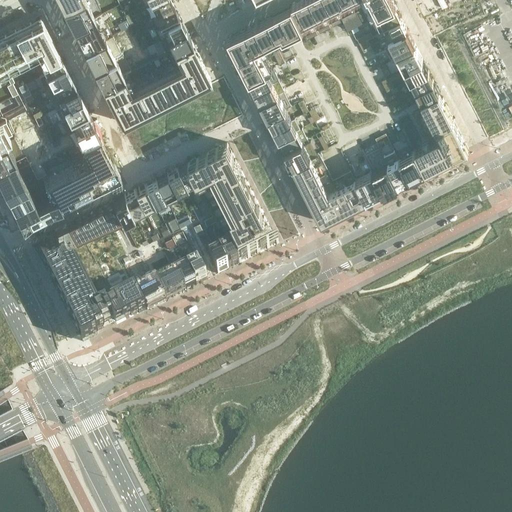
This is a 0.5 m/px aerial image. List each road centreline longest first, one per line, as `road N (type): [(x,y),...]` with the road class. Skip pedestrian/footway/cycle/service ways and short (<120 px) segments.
road 1 (tertiary): [(322,251),(69,384)]
road 2 (tertiary): [(81,398),(333,272)]
road 3 (residential): [(133,177),(43,0)]
road 4 (tertiary): [(490,166),(322,251)]
road 5 (tertiary): [(333,272),(501,187)]
road 6 (residential): [(322,251),(250,119)]
road 7 (residential): [(0,243),(133,177)]
road 8 (residential): [(301,59),(348,36),(390,119)]
road 9 (residential): [(390,119),(345,142),(301,59)]
road 10 (residential): [(250,119),(133,177)]
road 11 (secondary): [(139,511),(81,398)]
road 12 (secondary): [(53,399),(112,511)]
